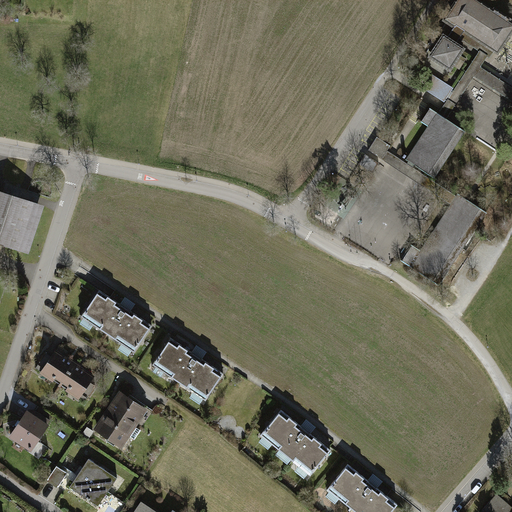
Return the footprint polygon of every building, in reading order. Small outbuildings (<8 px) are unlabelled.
[(493,11),(476,0),(457,0),(444,20),(454,27),(463,33),(464,32),(464,31),(498,53),(511,33),(511,31),(511,23),(509,21),(510,20),(495,10),(493,11)] [(463,33),(454,27),(447,38),(444,36),(430,57),(450,70),(464,49),(456,44),(460,39),(463,33)] [(443,123),(446,119),(474,77),(511,101),(511,87),(481,67),(487,57),(490,59),(494,52),(464,32),(463,33),(460,39),(479,51),(438,114),(439,114),(436,119),(443,123)] [(452,89),(431,76),(424,87),(428,90),(428,91),(444,102),(452,89)] [(438,114),(431,108),(421,122),(429,127),(410,157),(418,162),(415,166),(434,178),(465,131),(446,119),(443,123),(436,119),(439,114),(438,114)] [(382,159),(387,150),(390,146),(377,137),(368,150),(382,159)] [(457,197),(387,150),(382,159),(437,196),(452,205),(457,197)] [(373,173),(379,163),(365,154),(359,164),(373,173)] [(378,170),(366,190),(411,219),(423,199),(378,170)] [(47,205),(0,189),(0,246),(30,256),(47,205)] [(459,194),(457,197),(452,205),(422,251),(411,244),(401,261),(438,285),(486,212),(459,194)] [(154,323),(100,287),(80,316),(134,352),(154,323)] [(226,370),(172,336),(155,363),(209,397),(226,370)] [(76,364),(54,349),(38,374),(61,388),(76,364)] [(76,364),(61,388),(83,402),(98,378),(76,364)] [(151,408),(121,388),(93,430),(124,450),(151,408)] [(52,422),(26,406),(5,439),(31,456),(52,422)] [(332,447),(283,406),(259,434),(309,475),(332,447)] [(119,476),(90,456),(69,487),(99,507),(119,476)] [(395,511),(401,506),(349,463),(328,489),(355,511),(395,511)] [(61,467),(49,478),(57,487),(69,476),(61,467)] [(511,511),(511,510),(495,497),(483,511),(511,511)] [(169,511),(152,511),(139,503),(133,511),(171,511),(170,511),(169,511)]
